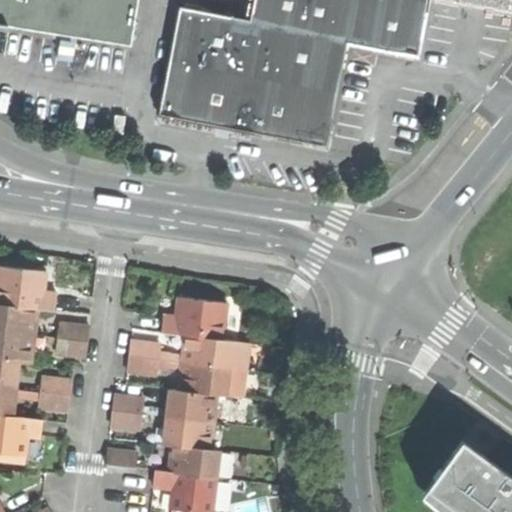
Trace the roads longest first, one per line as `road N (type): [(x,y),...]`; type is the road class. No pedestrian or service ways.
road 1 (residential): [(123,210),(83,463),(94,511)]
road 2 (tertiary): [(123,210),(294,239),(388,283)]
road 3 (tertiary): [(364,511),(361,376),(388,283)]
road 4 (tertiary): [(388,283),(511,135)]
road 5 (residential): [(511,372),(388,283)]
road 6 (unclassified): [(123,210),(0,144)]
road 7 (tertiary): [(0,189),(123,210)]
